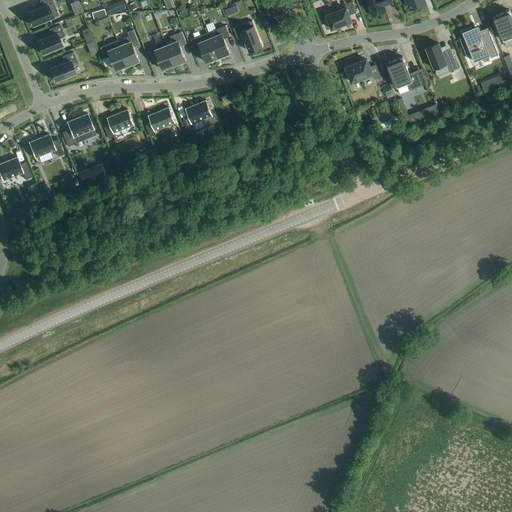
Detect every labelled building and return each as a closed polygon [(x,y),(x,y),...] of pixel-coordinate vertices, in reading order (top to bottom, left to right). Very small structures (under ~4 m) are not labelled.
[(28,13),(33,26),(58,16),(52,0),(42,0),(40,1),(42,7),(28,13)] [(366,0),(373,17),(386,12),(384,6),(393,3),(391,0),(366,0)] [(423,0),(406,0),(411,10),(425,4),(423,0)] [(123,1),(106,8),(109,15),(127,9),(123,1)] [(347,10),(328,17),(333,30),(352,23),(350,17),(358,14),(353,3),(346,6),(347,10)] [(511,17),(509,10),(494,16),(504,41),(511,38),(511,17)] [(252,21),(233,28),(238,39),(244,37),(249,52),(262,47),(252,21)] [(51,36),(37,41),(42,54),(62,46),(59,39),(65,37),(60,25),(49,30),(51,36)] [(230,37),(226,26),(214,30),(217,36),(211,39),(219,58),(230,54),(224,39),(230,37)] [(478,26),(462,32),(465,38),(460,40),(467,57),(472,55),(475,62),(490,56),(491,58),(499,55),(488,29),(481,32),(478,26)] [(120,46),(118,41),(128,66),(140,62),(134,47),(140,45),(134,30),(128,33),(129,36),(124,38),(126,44),(120,46)] [(186,61),(180,46),(186,44),(182,32),(170,37),(172,41),(166,44),(165,41),(175,66),(186,61)] [(211,39),(208,33),(191,40),(195,51),(201,49),(207,63),(219,58),(211,39)] [(118,41),(101,48),(105,59),(111,57),(117,71),(128,66),(118,41)] [(175,66),(165,41),(153,46),(163,70),(175,66)] [(439,44),(426,49),(434,69),(447,64),(450,72),(459,69),(452,52),(444,56),(439,44)] [(65,63),(50,68),(55,81),(75,74),(72,66),(78,64),(73,52),(62,57),(65,63)] [(403,57),(388,63),(398,88),(407,84),(410,91),(422,86),(417,71),(410,74),(403,57)] [(367,60),(346,68),(352,83),(372,75),(374,79),(380,77),(376,66),(370,68),(367,60)] [(506,75),(491,81),(495,89),(509,83),(506,75)] [(402,98),(396,101),(402,114),(407,111),(402,98)] [(192,124),(205,119),(208,126),(215,123),(212,116),(213,116),(207,101),(186,109),(189,116),(183,119),(189,134),(195,132),(192,124)] [(436,104),(418,111),(421,119),(439,112),(436,104)] [(176,122),(169,107),(149,116),(152,123),(146,126),(151,137),(157,135),(155,131),(176,122)] [(110,126),(105,128),(109,139),(115,137),(114,133),(135,125),(129,110),(108,118),(110,126)] [(70,130),(62,133),(68,147),(96,135),(94,129),(88,114),(67,123),(70,130)] [(50,134),(29,143),(35,158),(56,149),(59,157),(64,154),(58,139),(53,141),(50,134)] [(17,157),(0,164),(0,175),(2,181),(23,173),(26,180),(32,177),(26,162),(20,164),(17,157)] [(69,176),(73,187),(79,184),(75,173),(69,176)] [(83,185),(97,179),(95,173),(80,179),(83,185)] [(43,201),(36,183),(27,187),(34,204),(43,201)] [(51,189),(48,184),(40,187),(42,193),(51,189)]
